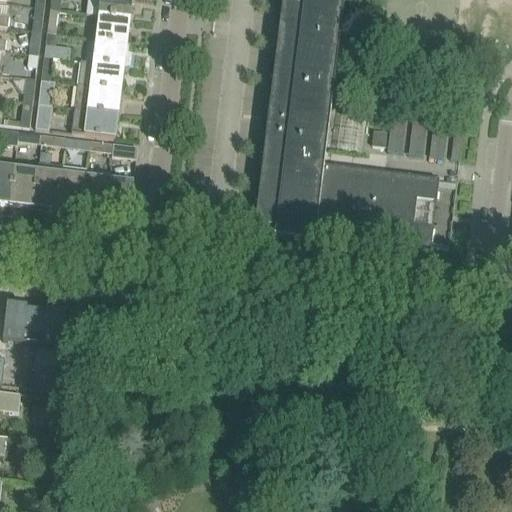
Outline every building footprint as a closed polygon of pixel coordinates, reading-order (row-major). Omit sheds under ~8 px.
[(35,0),(34,11),(45,12),(46,0),(35,0)] [(89,0),(87,17),(101,19),(130,23),(132,0),(89,0)] [(282,0),(254,231),(275,233),(274,243),(314,247),(315,238),(430,253),(439,183),(324,169),(344,0),(282,0)] [(52,1),(51,13),(60,14),(62,2),(52,1)] [(42,37),(45,12),(34,11),(31,36),(42,37)] [(51,13),(48,38),(57,39),(60,14),(51,13)] [(0,31),(9,33),(10,21),(0,19),(0,31)] [(101,19),(98,44),(127,47),(130,23),(101,19)] [(31,36),(28,59),(39,60),(42,37),(31,36)] [(98,44),(95,67),(124,71),(124,70),(130,70),(132,58),(126,56),(127,47),(98,44)] [(46,49),(45,61),(54,62),(70,64),(71,52),(56,50),(46,49)] [(36,85),(39,60),(28,59),(25,83),(36,85)] [(42,85),(51,87),(54,62),(45,61),(42,85)] [(80,65),(77,90),(121,95),(124,71),(95,67),(80,65)] [(25,83),(23,106),(33,108),(36,85),(25,83)] [(56,87),(51,87),(42,85),(39,108),(53,110),(56,87)] [(77,90),(75,113),(118,118),(121,95),(77,90)] [(3,122),(3,129),(30,132),(33,108),(23,106),(20,124),(3,122)] [(50,134),(53,110),(39,108),(36,133),(50,134)] [(75,113),(72,137),(115,142),(118,118),(75,113)] [(374,133),(372,150),(385,151),(387,135),(374,133)] [(19,137),(0,134),(0,149),(17,151),(18,146),(19,137)] [(19,137),(18,146),(32,148),(33,138),(19,137)] [(43,140),(42,149),(56,151),(57,141),(43,140)] [(79,144),(78,154),(90,155),(91,146),(79,144)] [(91,146),(90,155),(113,158),(115,148),(91,146)] [(113,161),(136,164),(138,151),(115,148),(113,158),(113,161)] [(39,175),(35,212),(58,215),(63,170),(40,167),(39,175)] [(63,170),(58,215),(82,218),(88,172),(63,169),(63,170)] [(0,170),(0,207),(10,209),(14,172),(0,170)] [(10,209),(35,212),(39,175),(14,172),(10,209)] [(88,172),(82,218),(105,221),(110,183),(111,175),(88,172)] [(105,221),(129,224),(133,186),(110,183),(105,221)] [(62,352),(66,317),(7,310),(3,344),(62,352)] [(98,321),(92,320),(86,319),(84,341),(101,343),(103,328),(103,321),(98,321)] [(62,397),(80,398),(84,358),(66,356),(62,397)] [(0,414),(18,417),(20,398),(0,395),(0,414)] [(60,432),(58,446),(61,446),(73,448),(74,434),(60,432)] [(61,446),(60,459),(74,460),(75,448),(73,448),(61,446)]
